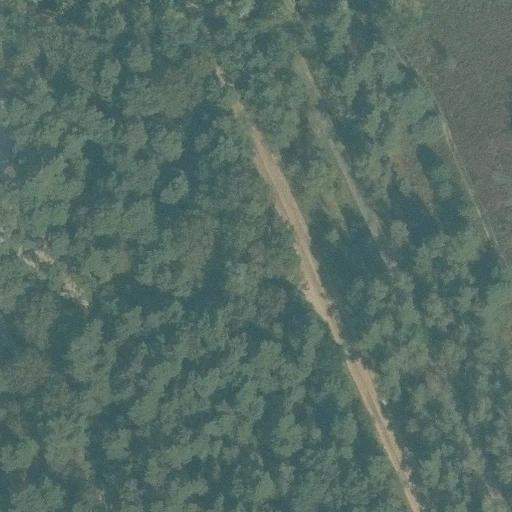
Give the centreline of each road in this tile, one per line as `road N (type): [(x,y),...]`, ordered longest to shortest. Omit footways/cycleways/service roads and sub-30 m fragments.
road 1 (track): [(199,0),(432,511)]
road 2 (unclassified): [(511,500),(289,0)]
